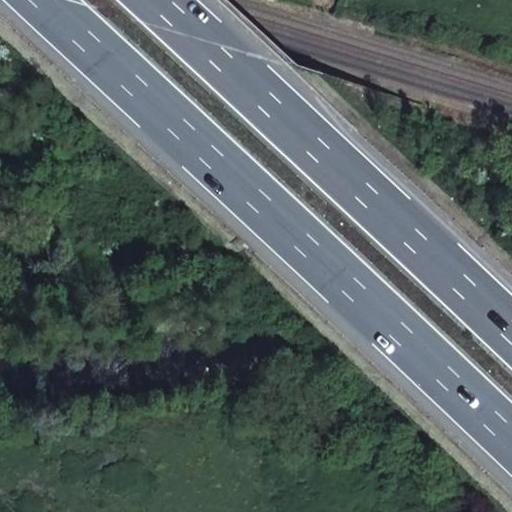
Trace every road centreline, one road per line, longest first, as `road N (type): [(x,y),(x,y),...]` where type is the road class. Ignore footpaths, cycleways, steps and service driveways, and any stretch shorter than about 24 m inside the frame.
road 1 (motorway): [(40,0),(511,443)]
road 2 (motorway): [(511,333),(157,0)]
